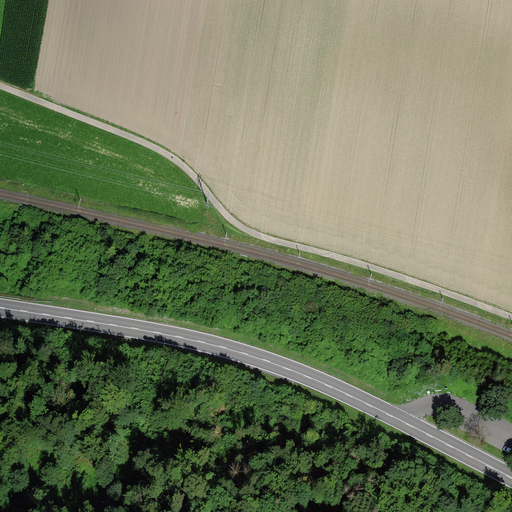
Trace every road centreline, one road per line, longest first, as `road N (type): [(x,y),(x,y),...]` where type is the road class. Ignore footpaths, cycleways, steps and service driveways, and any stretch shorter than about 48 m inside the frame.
road 1 (track): [(511,318),(242,228),(170,157),(0,87)]
road 2 (primary): [(511,481),(278,367),(188,340),(0,308)]
